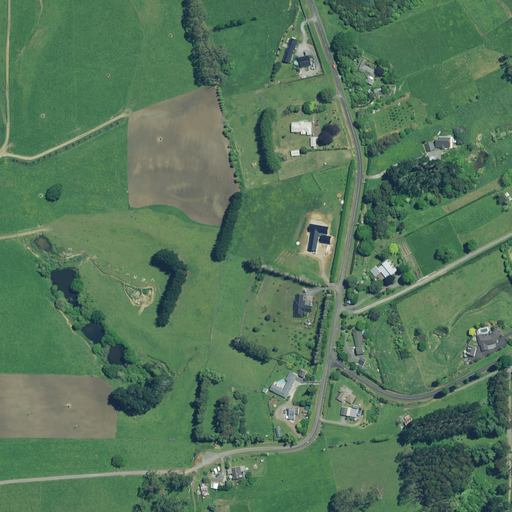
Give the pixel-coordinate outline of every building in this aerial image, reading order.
[(297,40),(292,38),(284,61),(290,63),(297,40)] [(311,66),(308,56),(299,58),(301,68),(311,66)] [(375,79),(378,71),(364,64),(366,61),(361,58),(355,69),(375,79)] [(375,81),(367,77),(365,81),(372,86),(375,81)] [(305,124),(305,122),(299,122),(299,124),(292,124),(292,132),(302,132),(302,134),(306,134),(306,132),(308,132),(308,135),(312,135),(312,124),(305,124)] [(398,270),(389,259),(378,268),(376,266),(370,271),(375,277),(381,272),(387,279),(398,270)] [(304,295),(297,295),(296,301),(295,300),(294,317),(303,317),(303,312),(312,312),(312,306),(305,305),(306,301),(303,301),(304,295)] [(481,345),(482,351),(488,350),(487,345),(496,343),(502,333),(495,329),(492,335),(483,337),(483,334),(477,335),(480,345),(481,345)] [(364,349),(360,331),(353,332),(358,355),(366,353),(365,349),(364,349)] [(297,376),(292,373),(289,378),(287,376),(285,380),(288,381),(283,389),(273,384),(270,390),(286,398),(297,376)] [(343,402),(347,396),(348,397),(346,401),(352,404),(356,398),(350,394),(349,395),(348,394),(349,393),(341,388),(339,391),(342,393),(338,399),(343,402)] [(414,424),(411,418),(405,421),(408,427),(414,424)] [(242,471),(241,467),(227,470),(228,474),(233,473),(234,479),(245,477),(244,471),(242,471)]
